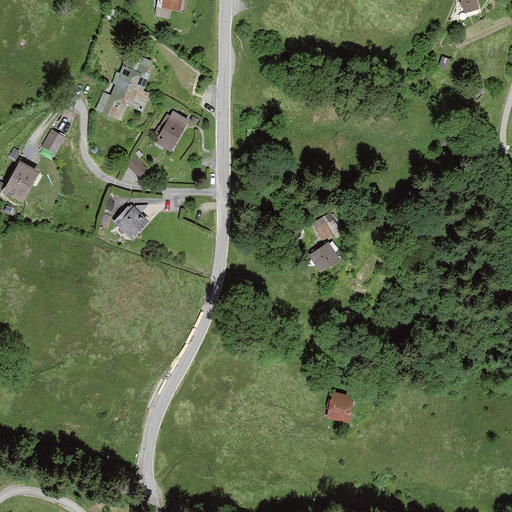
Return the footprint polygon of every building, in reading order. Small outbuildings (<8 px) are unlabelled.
[(158,0),(155,16),(170,20),(172,10),(185,13),(186,0),(158,0)] [(477,0),(460,0),(466,12),(480,6),(477,0)] [(103,90),(96,107),(121,118),(127,104),(141,109),(150,89),(143,87),(150,71),(149,70),(153,60),(129,50),(120,71),(116,70),(112,81),(115,82),(110,94),(103,90)] [(450,59),(441,57),(439,64),(448,67),(450,59)] [(478,85),(469,93),(475,99),(483,90),(478,85)] [(187,117),(174,109),(155,142),(169,149),(187,117)] [(65,135),(52,128),(42,145),(55,153),(65,135)] [(135,156),(127,163),(138,176),(146,170),(135,156)] [(37,169),(19,158),(0,190),(19,201),(37,169)] [(114,203),(107,200),(104,208),(112,210),(114,203)] [(130,208),(127,205),(113,221),(132,238),(149,219),(133,205),(130,208)] [(327,214),(313,221),(321,238),(336,231),(327,214)] [(327,241),(309,253),(321,271),(338,259),(327,241)] [(355,394),(332,389),(326,415),(350,420),(355,394)]
